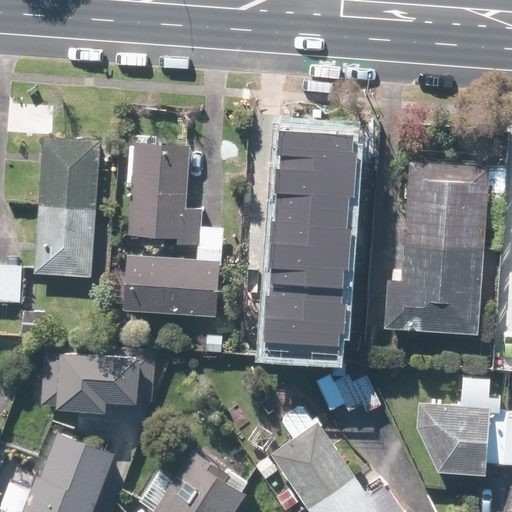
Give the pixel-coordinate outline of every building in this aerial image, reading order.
[(354,138),(280,134),(277,169),(351,173),(354,138)] [(44,136),(34,273),(96,277),(106,140),(44,136)] [(196,257),(128,252),(124,307),(217,315),(224,226),(202,224),(203,208),(188,207),(193,145),(138,140),(130,232),(180,236),(180,242),(197,243),(196,257)] [(480,330),(490,166),(410,161),(403,278),(390,277),(387,325),(480,330)] [(351,173),(277,169),(275,204),(349,208),(351,173)] [(349,208),(275,204),(273,239),(347,244),(349,208)] [(347,244),(273,239),(271,274),(345,279),(347,244)] [(26,264),(0,262),(0,303),(24,304),(26,264)] [(345,279),(271,274),(269,309),(343,314),(345,279)] [(343,314),(269,309),(267,344),(341,349),(343,314)] [(46,344),(42,402),(59,403),(59,406),(109,409),(110,398),(140,400),(141,398),(154,399),(157,349),(106,345),(106,351),(63,349),(64,346),(46,344)] [(345,364),(316,379),(332,411),(347,403),(351,409),(365,402),(370,410),(382,404),(366,372),(353,378),(345,364)] [(491,405),(420,398),(418,425),(440,469),(488,473),(488,461),(511,462),(511,411),(491,411),(491,405)] [(383,511),(320,418),(272,451),(313,511),(383,511)] [(39,471),(24,511),(94,511),(118,451),(59,429),(42,472),(39,471)] [(234,471),(195,446),(152,511),(235,511),(248,491),(229,479),(234,471)]
